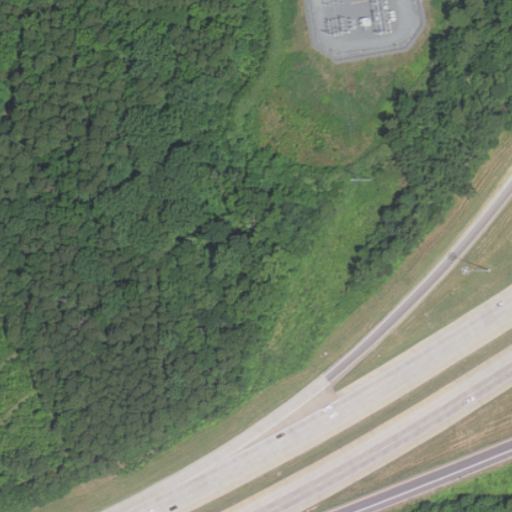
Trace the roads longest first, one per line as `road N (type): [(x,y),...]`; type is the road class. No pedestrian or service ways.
road 1 (motorway): [(511,183),(404,310),(200,485)]
road 2 (motorway): [(511,307),(282,445),(146,511)]
road 3 (motorway): [(259,511),(511,366)]
road 4 (motorway): [(341,511),(511,443)]
